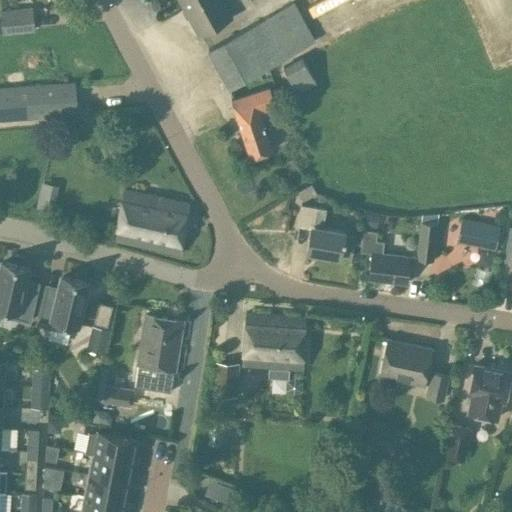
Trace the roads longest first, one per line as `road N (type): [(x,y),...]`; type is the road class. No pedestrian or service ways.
road 1 (residential): [(240,261),(103,0)]
road 2 (residential): [(511,322),(305,292),(240,261)]
road 3 (residential): [(0,227),(201,279),(240,261)]
